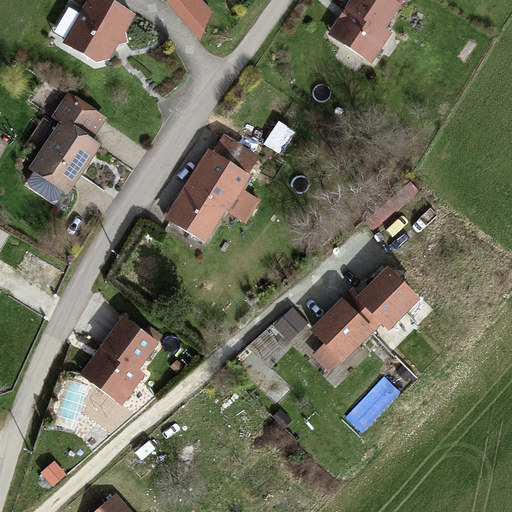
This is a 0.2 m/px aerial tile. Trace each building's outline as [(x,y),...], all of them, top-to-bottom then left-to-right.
[(134,16),(107,0),(93,0),(66,44),(97,62),(107,60),(117,45),(128,43),(125,31),(134,16)] [(398,5),(390,0),(352,0),(347,9),(352,12),(335,38),(370,62),(389,33),(382,29),(398,5)] [(347,9),(330,35),(335,38),(352,12),(347,9)] [(36,168),(66,188),(68,190),(98,146),(89,140),(103,119),(70,97),(55,118),(62,123),(33,167),(36,168)] [(291,131),(276,121),(263,141),(281,150),(291,131)] [(203,243),(237,191),(225,211),(245,223),(257,200),(239,188),(257,160),(224,139),(170,222),(203,243)] [(63,193),(66,188),(36,168),(33,173),(63,193)] [(413,297),(385,269),(357,296),(350,289),(310,329),(339,357),(378,318),(385,325),(413,297)] [(123,320),(101,348),(106,352),(86,379),(120,404),(142,375),(136,371),(156,344),(123,320)] [(106,352),(101,348),(81,375),(86,379),(106,352)] [(61,473),(51,461),(40,471),(50,482),(61,473)] [(126,511),(111,495),(91,511),(126,511)]
